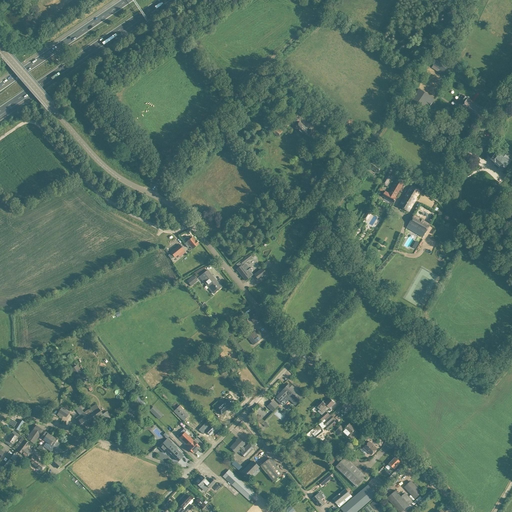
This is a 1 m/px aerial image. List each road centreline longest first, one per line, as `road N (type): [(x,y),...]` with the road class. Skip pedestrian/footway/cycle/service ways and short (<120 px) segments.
road 1 (unclassified): [(190,222),(169,231),(114,205),(38,123),(0,139)]
road 2 (tertiary): [(462,511),(301,354)]
road 3 (tertiary): [(148,193),(95,158),(0,48)]
road 4 (unclassified): [(189,472),(26,415),(0,417)]
road 5 (motorway): [(0,110),(163,0)]
road 6 (tertiary): [(300,352),(190,222)]
road 7 (unclassified): [(148,193),(270,75)]
road 8 (motorway): [(127,0),(0,86)]
road 9 (unclassified): [(301,354),(394,251),(408,255)]
road 10 (unclassified): [(320,511),(242,415)]
